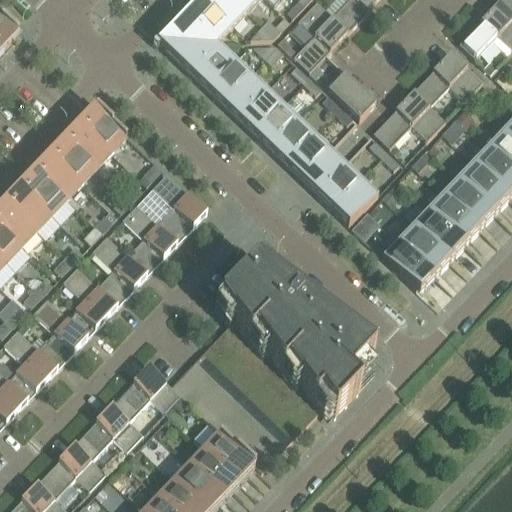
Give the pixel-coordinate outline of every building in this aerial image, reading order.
[(246,19),(226,0),(204,0),(200,5),(232,34),(246,19)] [(261,3),(257,0),(226,0),(246,19),(261,3)] [(303,14),(316,1),(315,1),(314,0),(304,0),(297,8),(303,14)] [(347,40),(383,2),(384,1),(383,0),(345,0),(350,4),(332,24),(330,25),(347,40)] [(511,0),(506,0),(498,10),(511,23),(511,0)] [(232,34),(200,5),(156,51),(217,49),(232,34)] [(292,26),(303,14),(297,8),(286,20),(292,26),(291,26),(292,26)] [(325,63),(346,41),(347,40),(330,25),(332,24),(316,9),(297,29),(313,43),(292,65),(308,80),(317,71),(323,65),(325,63)] [(511,58),(511,23),(498,10),(458,51),(474,67),(496,44),(511,59),(511,58)] [(17,41),(0,24),(0,55),(1,57),(17,41)] [(279,38),(267,27),(261,33),(274,45),(280,38),(279,38)] [(274,45),(261,33),(250,45),(250,46),(250,47),(273,46),(274,45)] [(236,67),(217,49),(156,51),(206,98),(236,67)] [(265,68),(277,55),(275,53),(252,54),(252,55),(253,55),(253,56),(265,68)] [(270,73),(282,61),(283,61),(277,55),(265,68),(270,73)] [(482,90),(452,62),(450,59),(412,100),(428,115),(429,114),(448,94),(463,109),(482,90)] [(375,110),(343,81),(325,63),(323,65),(342,82),(327,98),(358,128),(375,110)] [(222,113),(251,82),(236,67),(206,98),(222,113)] [(490,82),(496,74),(490,68),(483,75),(490,82)] [(511,83),(511,73),(508,70),(502,78),(510,86),(511,83)] [(314,86),(323,76),(317,71),(308,80),(314,86)] [(302,91),(308,85),(295,73),(290,79),(302,91)] [(237,128),(267,97),(251,82),(222,113),(237,128)] [(321,97),(308,85),(302,91),(315,103),(320,97),(321,97)] [(253,143),(282,113),(283,112),(267,97),(237,128),(253,143)] [(444,129),(429,114),(428,115),(412,100),(373,141),(396,164),(402,159),(394,151),(410,134),(426,148),(444,129)] [(334,121),(339,115),(327,103),(321,109),(334,121)] [(269,158),(299,127),(283,112),(282,113),(253,143),(269,158)] [(126,144),(96,115),(80,132),(110,161),(126,144)] [(352,127),(339,115),(334,121),(346,133),(351,127),(352,127)] [(465,136),(475,125),(465,116),(456,126),(465,136)] [(284,173),(314,142),(299,127),(269,158),(284,173)] [(511,128),(501,140),(511,150),(511,128)] [(110,161),(80,132),(65,147),(95,176),(110,161)] [(511,150),(501,140),(486,155),(511,179),(511,150)] [(301,188),(330,157),(314,142),(284,173),(301,188)] [(95,176),(65,147),(50,163),(80,192),(95,176)] [(381,166),(386,160),(374,148),(373,148),(374,148),(368,154),(381,166)] [(433,152),(428,157),(432,162),(438,157),(433,152)] [(511,202),(511,179),(486,155),(471,171),(508,206),(511,202)] [(331,217),(361,186),(337,163),(330,157),(301,188),(308,195),(315,202),(331,217)] [(424,159),(411,173),(417,179),(431,165),(424,159)] [(399,172),(386,160),(381,166),(393,177),(398,172),(399,172)] [(80,192),(50,163),(35,178),(65,207),(80,192)] [(150,189),(161,177),(154,170),(143,181),(150,189)] [(508,206),(471,171),(456,187),(493,222),(508,206)] [(65,207),(35,178),(20,194),(50,223),(65,207)] [(206,220),(165,182),(151,197),(172,216),(156,233),(176,252),(206,220)] [(348,233),(377,202),(361,186),(331,217),(348,233)] [(493,222),(456,187),(441,202),(479,238),(493,222)] [(130,210),(141,198),(134,191),(123,203),(130,210)] [(50,223),(20,194),(6,210),(36,239),(50,223)] [(396,206),(388,198),(381,205),(390,212),(396,206)] [(479,238),(441,202),(427,218),(464,253),(479,238)] [(130,210),(123,203),(112,213),(120,221),(130,210)] [(36,239),(6,210),(0,215),(0,234),(20,255),(36,239)] [(176,252),(156,233),(136,213),(122,228),(142,247),(127,264),(146,283),(176,252)] [(383,223),(373,213),(367,220),(377,230),(383,223)] [(464,253),(427,218),(412,233),(449,269),(464,253)] [(101,241),(111,230),(104,222),(93,234),(101,241)] [(449,269),(412,233),(397,249),(434,284),(449,269)] [(20,255),(0,234),(0,264),(6,270),(20,255)] [(90,252),(101,241),(93,234),(82,245),(90,252)] [(146,283),(127,264),(106,244),(92,259),(112,279),(97,296),(117,314),(146,283)] [(434,284),(397,249),(381,265),(418,301),(434,284)] [(71,272),(82,261),(74,254),(63,265),(71,272)] [(60,283),(71,272),(63,265),(53,276),(60,283)] [(333,425),(373,383),(362,373),(373,362),(316,319),(302,310),(298,314),(290,306),(293,302),(254,273),(219,310),(233,329),(170,394),(180,403),(188,412),(219,441),(254,474),(260,480),(318,419),(327,431),(333,424),(333,425)] [(117,314),(97,296),(76,276),(62,290),(83,310),(67,327),(87,346),(117,314)] [(41,304),(52,293),(44,285),(33,296),(41,304)] [(30,315),(41,304),(33,296),(23,307),(30,315)] [(87,346),(67,327),(46,307),(32,322),(53,341),(37,358),(57,377),(87,346)] [(11,335),(22,324),(14,316),(3,328),(11,335)] [(0,345),(1,346),(11,335),(3,328),(0,331),(0,345)] [(57,377),(37,358),(16,338),(2,353),(23,373),(7,389),(27,408),(57,377)] [(180,403),(170,394),(148,374),(110,414),(127,430),(128,429),(149,407),(163,421),(172,412),(180,403)] [(0,436),(27,408),(7,389),(0,382),(0,436)] [(188,412),(180,403),(172,412),(181,420),(188,412)] [(142,442),(128,429),(127,430),(110,414),(73,453),(90,469),(91,468),(112,446),(126,460),(142,442)] [(167,442),(159,434),(153,440),(162,447),(167,442)] [(254,474),(219,441),(204,458),(238,490),(254,474)] [(105,482),(91,468),(90,469),(73,453),(36,492),(53,508),(54,507),(75,485),(89,499),(105,482)] [(238,490),(204,458),(189,473),(223,506),(238,490)] [(133,480),(141,470),(132,462),(124,471),(133,480)] [(217,511),(223,506),(189,473),(174,489),(198,511),(217,511)] [(198,511),(174,489),(159,505),(166,511),(198,511)] [(58,511),(54,507),(53,508),(36,492),(16,511),(58,511)] [(166,511),(159,505),(153,499),(140,511),(166,511)]
